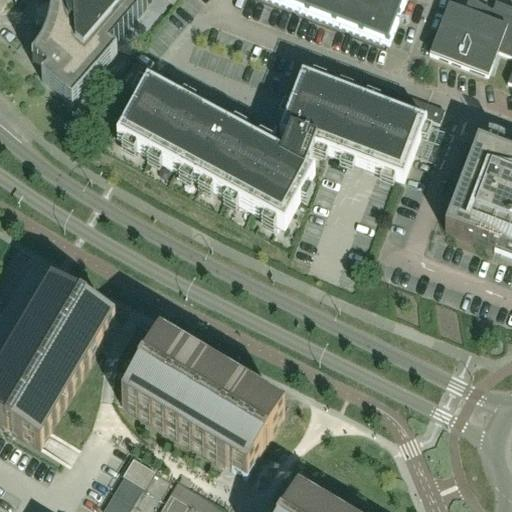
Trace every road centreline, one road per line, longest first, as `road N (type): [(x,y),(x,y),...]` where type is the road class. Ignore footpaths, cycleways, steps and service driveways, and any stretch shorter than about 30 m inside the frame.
road 1 (secondary): [(511,405),(475,396),(285,303),(89,198),(0,136)]
road 2 (secondary): [(0,178),(157,272),(458,426),(491,453)]
